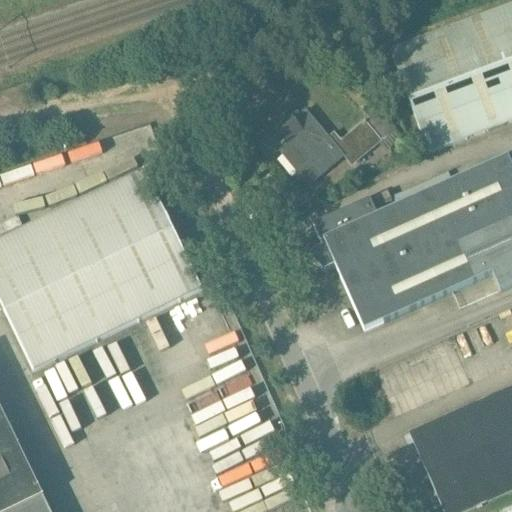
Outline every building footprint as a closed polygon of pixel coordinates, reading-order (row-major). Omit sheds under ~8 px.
[(511,6),(389,53),(429,156),(511,123),(511,6)] [(328,139),(306,111),(293,122),(289,118),(255,146),(272,167),(283,157),(308,188),(343,160),(352,169),(382,144),(364,123),(341,142),(333,135),(328,139)] [(511,171),(507,161),(377,219),(370,202),(313,228),(323,250),(313,254),(311,256),(310,258),(310,261),(311,263),(324,273),(335,268),(365,333),(493,275),(501,293),(511,288),(511,171)] [(201,293),(144,174),(12,238),(0,243),(0,306),(33,375),(201,293)] [(392,203),(388,194),(376,200),(380,209),(392,203)] [(8,221),(0,223),(0,233),(10,230),(8,221)] [(511,391),(410,437),(404,440),(408,447),(413,445),(442,511),(467,511),(511,492),(511,391)] [(0,511),(48,511),(0,410),(0,511)]
